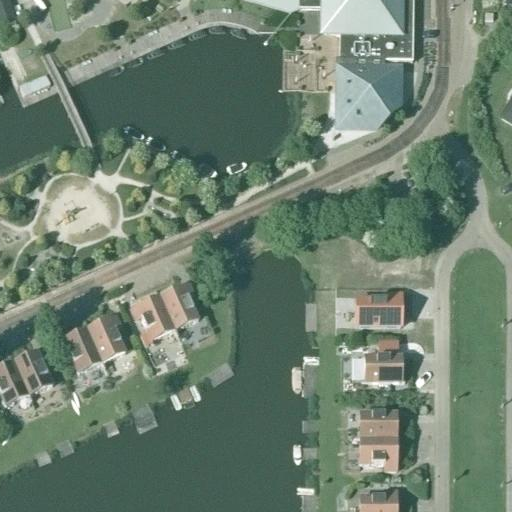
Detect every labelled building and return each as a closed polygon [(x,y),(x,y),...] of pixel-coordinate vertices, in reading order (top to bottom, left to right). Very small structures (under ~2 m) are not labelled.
[(0,0),(0,30),(16,25),(7,0),(0,0)] [(324,13),(324,36),(339,36),(338,64),(383,65),(412,65),(413,0),(261,0),(296,10),(295,13),(324,13)] [(383,73),(383,65),(338,64),(337,131),(374,132),(397,111),(397,73),(383,73)] [(511,102),(501,121),(511,127),(511,102)] [(198,324),(187,301),(193,298),(188,288),(159,301),(174,334),(198,324)] [(355,304),(355,330),(400,330),(400,298),(387,298),(387,304),(355,304)] [(135,324),(140,322),(151,345),(174,334),(159,301),(130,314),(135,324)] [(114,334),(120,331),(115,320),(86,333),(101,367),(125,357),(114,334)] [(64,343),(63,343),(78,378),(101,367),(86,333),(64,343)] [(377,345),(377,354),(398,354),(398,345),(377,345)] [(13,366),(28,400),(52,389),(36,355),(13,366)] [(364,386),(400,387),(400,360),(364,360),(364,386)] [(28,400),(13,366),(0,371),(0,399),(5,410),(28,400)] [(396,418),(396,417),(359,417),(359,443),(396,443),(396,418)] [(384,468),(384,474),(396,474),(396,443),(359,443),(359,468),(384,468)] [(384,495),(384,501),(359,501),(358,511),(395,511),(396,495),(384,495)]
